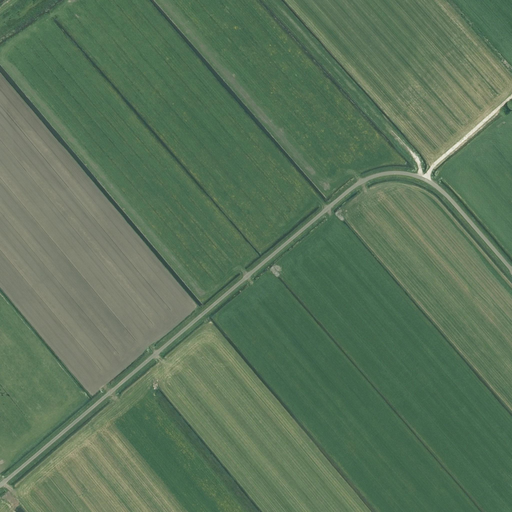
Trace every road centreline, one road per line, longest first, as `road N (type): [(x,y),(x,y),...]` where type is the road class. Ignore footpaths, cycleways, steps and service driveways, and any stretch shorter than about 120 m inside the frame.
road 1 (unclassified): [(0,484),(368,176),(405,171),(426,179),(511,268)]
road 2 (track): [(418,176),(415,157),(269,0)]
road 3 (track): [(426,179),(511,96)]
